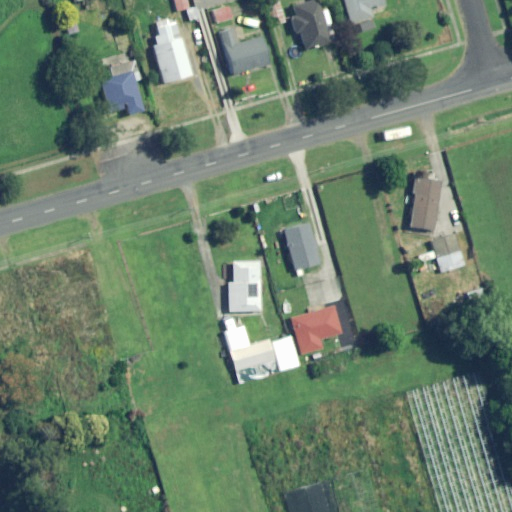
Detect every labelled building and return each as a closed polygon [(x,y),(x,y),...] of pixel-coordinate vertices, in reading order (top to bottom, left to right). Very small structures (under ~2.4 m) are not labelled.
[(188,8),(185,0),(172,0),(175,12),(185,10),(189,24),(197,22),(199,29),(232,20),(229,10),(205,17),(202,5),(188,8)] [(303,51),(335,42),(326,10),(320,12),(316,0),(292,7),(295,16),(288,18),(294,35),(298,34),(303,51)] [(341,0),(348,25),(371,19),(368,10),(384,6),(382,0),(341,0)] [(284,23),(279,5),(264,9),(268,27),(284,23)] [(129,22),(106,28),(113,57),(136,51),(129,22)] [(158,36),(154,37),(157,46),(151,48),(162,84),(190,76),(175,24),(156,29),(158,36)] [(238,44),(233,28),(218,32),(231,76),(268,66),(260,38),(238,44)] [(132,73),(98,81),(106,114),(124,110),(126,117),(141,113),(132,73)] [(433,231),(438,183),(413,180),(408,229),(433,231)] [(319,264),(308,225),(282,232),(293,272),(319,264)] [(459,252),(453,235),(430,242),(436,259),(459,252)] [(259,313),(259,263),(231,263),(231,283),(227,283),(227,312),(259,313)] [(85,288),(83,280),(47,289),(54,315),(103,303),(98,285),(85,288)] [(487,303),(483,288),(465,293),(469,308),(487,303)] [(349,320),(344,300),(314,308),(319,328),(349,320)] [(0,354),(20,349),(19,343),(23,342),(15,308),(0,312),(2,319),(0,319),(0,354)] [(110,329),(107,314),(81,321),(84,336),(79,337),(82,347),(107,341),(104,331),(110,329)] [(248,347),(242,327),(223,333),(238,385),(298,366),(289,337),(269,343),(268,340),(248,347)] [(324,342),(321,329),(310,332),(313,345),(324,342)] [(49,363),(42,339),(28,344),(35,367),(49,363)] [(338,373),(335,362),(312,368),(315,380),(338,373)] [(511,511),(511,499),(476,372),(250,436),(271,511),(511,511)]
